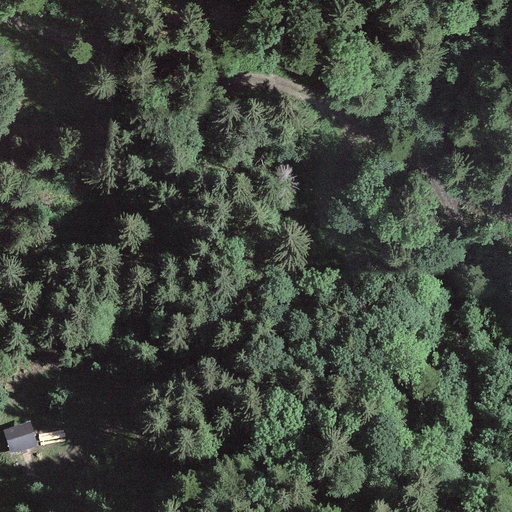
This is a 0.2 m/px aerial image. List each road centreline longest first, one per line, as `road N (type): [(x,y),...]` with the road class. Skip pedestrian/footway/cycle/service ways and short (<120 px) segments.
road 1 (track): [(511,217),(301,96),(0,1)]
road 2 (track): [(445,511),(470,423),(474,374),(451,297),(455,224),(440,178)]
